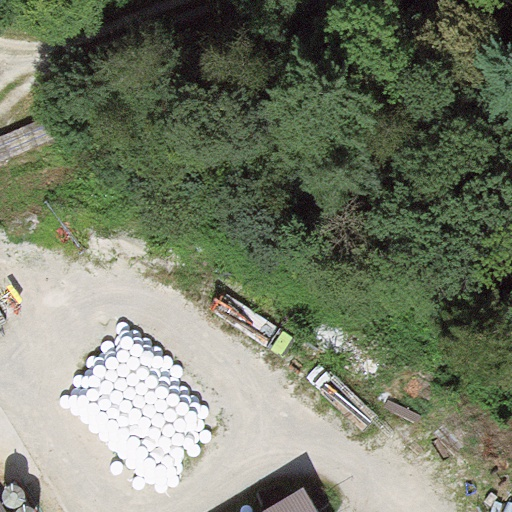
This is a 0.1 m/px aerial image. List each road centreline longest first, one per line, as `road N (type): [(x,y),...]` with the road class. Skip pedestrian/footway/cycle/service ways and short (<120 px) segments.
road 1 (track): [(3,64),(20,167),(149,293),(399,511)]
road 2 (track): [(0,64),(219,0)]
